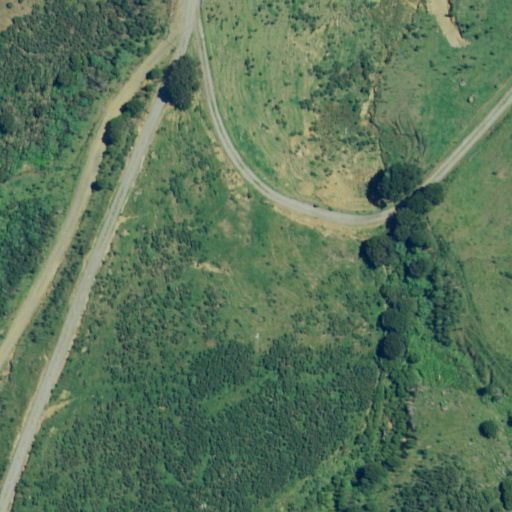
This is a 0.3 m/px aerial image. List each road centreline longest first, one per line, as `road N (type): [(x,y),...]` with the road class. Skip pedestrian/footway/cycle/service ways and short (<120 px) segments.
road 1 (track): [(511,92),(464,145),(371,193),(299,214),(242,157),(191,21)]
road 2 (track): [(0,325),(83,180),(191,21)]
